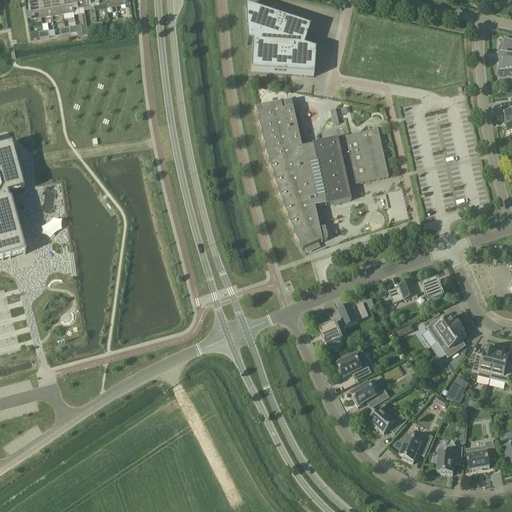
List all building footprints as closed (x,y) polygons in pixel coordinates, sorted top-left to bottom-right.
[(30,21),(41,20),(38,0),(34,0),(35,4),(28,5),(29,12),(30,19),(30,21)] [(42,0),(38,0),(41,20),(52,18),(49,2),(43,3),(42,0)] [(56,0),(56,1),(49,2),(52,18),(62,16),(60,0),(56,0)] [(60,0),(62,16),(74,15),(73,11),(72,5),(71,5),(70,0),(60,0)] [(70,0),(71,5),(72,5),(73,11),(83,10),(81,0),(70,0)] [(81,0),(83,10),(94,8),(92,0),(81,0)] [(92,0),(94,8),(105,7),(104,1),(103,0),(92,0)] [(103,0),(104,1),(105,7),(105,10),(116,9),(114,0),(103,0)] [(114,0),(116,9),(127,7),(125,0),(114,0)] [(309,29),(244,8),(247,46),(252,45),(250,74),(313,78),(316,51),(304,48),(309,29)] [(511,42),(503,39),(502,42),(499,41),(499,42),(502,43),(498,54),(502,55),(501,59),(498,59),(497,60),(499,60),(500,76),(499,76),(499,77),(511,76),(511,44),(511,42)] [(347,188),(379,181),(388,179),(377,131),(320,144),(312,146),(312,147),(306,149),(297,108),(292,109),(290,103),(280,105),(280,104),(279,104),(279,105),(256,109),(256,110),(255,110),(254,110),(259,124),(258,125),(258,124),(257,125),(263,139),(261,139),(267,153),(265,154),(265,153),(264,153),(271,167),(269,168),(268,168),(275,182),(273,182),(280,196),(278,196),(277,196),(285,210),(283,210),(282,210),(290,224),(289,224),(288,224),(296,237),(294,238),(301,251),(302,252),(321,243),(321,244),(322,244),(321,243),(327,241),(324,230),(319,207),(325,206),(325,208),(350,202),(347,188)] [(0,261),(24,255),(10,204),(8,204),(6,196),(23,192),(11,147),(0,150),(0,261)] [(305,251),(306,254),(318,249),(316,245),(305,251)] [(444,299),(438,284),(432,286),(430,282),(433,281),(413,286),(412,283),(399,288),(399,290),(388,293),(393,306),(404,302),(404,303),(418,298),(417,297),(425,294),(429,304),(444,299)] [(43,329),(57,327),(53,297),(39,299),(43,329)] [(371,300),(366,302),(370,312),(375,310),(371,300)] [(339,317),(337,318),(326,323),(329,330),(321,333),(328,350),(341,345),(340,343),(342,342),(341,339),(343,338),(340,331),(344,329),(345,330),(358,324),(358,323),(369,318),(363,304),(352,310),(351,308),(338,313),(339,317)] [(426,329),(437,344),(461,328),(457,323),(455,324),(452,319),(445,323),(442,318),(426,329)] [(411,326),(396,333),(398,339),(414,332),(411,326)] [(464,333),(461,328),(437,344),(448,360),(463,349),(460,344),(466,339),(463,335),(464,333)] [(363,346),(372,341),(370,336),(360,341),(363,346)] [(490,381),(491,378),(497,353),(485,350),(482,360),(476,359),(475,363),(472,374),(479,375),(478,378),(490,381)] [(497,353),(491,378),(490,381),(509,386),(511,372),(511,367),(507,366),(509,358),(497,355),(497,353)] [(371,375),(361,354),(351,359),(343,363),(337,366),(338,369),(337,370),(342,381),(354,375),(358,382),(371,375)] [(343,363),(351,359),(349,354),(341,358),(343,363)] [(469,361),(475,363),(477,355),(473,355),(469,361)] [(456,371),(456,372),(463,361),(461,358),(451,364),(452,366),(456,371)] [(385,392),(382,394),(374,382),(351,396),(353,399),(351,400),(358,410),(369,403),(373,409),(389,400),(385,392)] [(455,382),(449,403),(464,407),(467,397),(464,397),(468,385),(455,382)] [(411,412),(416,416),(421,411),(416,406),(411,412)] [(401,417),(398,420),(384,407),(369,423),(384,436),(389,431),(395,437),(407,423),(401,417)] [(402,461),(413,466),(419,453),(426,456),(433,439),(425,436),(424,439),(410,433),(399,458),(402,459),(402,461)] [(511,441),(502,444),(509,470),(511,468),(511,441)] [(485,448),(466,451),(470,473),(489,470),(488,463),(496,461),(492,443),(484,444),(485,448)] [(452,477),(453,464),(461,464),(462,449),(439,448),(437,474),(440,475),(440,476),(452,477)]
